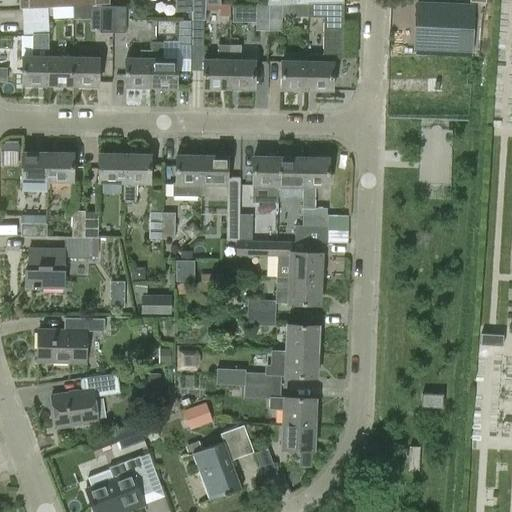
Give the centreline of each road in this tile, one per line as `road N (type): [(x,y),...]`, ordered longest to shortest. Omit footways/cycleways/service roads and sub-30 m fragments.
road 1 (residential): [(289,511),(324,489),(348,453),(357,416),(370,129)]
road 2 (residential): [(370,129),(0,120)]
road 3 (unknown): [(492,314),(511,40)]
road 4 (residential): [(370,129),(374,0)]
road 5 (residential): [(44,511),(0,399)]
